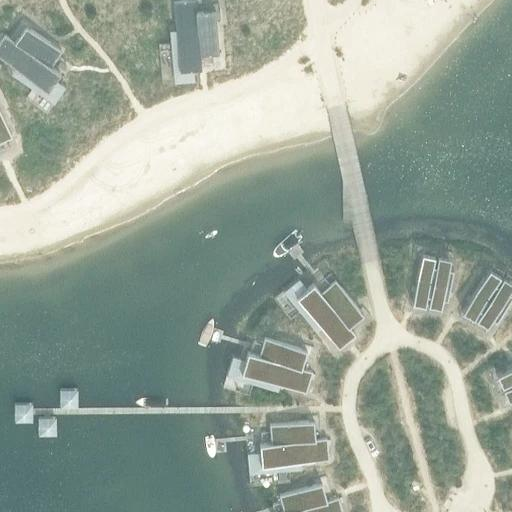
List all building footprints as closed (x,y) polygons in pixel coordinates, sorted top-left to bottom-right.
[(194,0),(186,0),(173,1),(178,61),(191,59),(192,68),(200,67),(199,55),(196,11),(194,0)] [(215,9),(196,11),(199,55),(218,54),(215,9)] [(25,25),(14,40),(50,66),(61,50),(25,25)] [(4,33),(0,38),(0,57),(40,85),(48,74),(55,79),(59,72),(50,66),(14,40),(4,33)] [(0,111),(0,141),(11,136),(0,111)] [(421,252),(416,277),(432,280),(435,265),(431,264),(432,258),(421,256),(422,252),(421,252)] [(435,265),(432,280),(449,283),(452,268),(447,267),(448,262),(437,259),(438,255),(437,255),(435,265)] [(488,267),(475,289),(489,297),(497,284),(493,282),(496,277),(487,272),(489,268),(488,267)] [(497,284),(489,297),(504,307),(511,294),(507,291),(510,286),(501,280),(503,276),(502,276),(497,284)] [(416,277),(411,302),(412,302),(413,297),(424,300),(425,294),(429,295),(432,280),(416,277)] [(324,287),(320,291),(348,326),(362,314),(334,279),(324,287)] [(429,295),(427,305),(428,305),(429,301),(440,303),(441,297),(446,298),(449,283),(432,280),(429,295)] [(311,294),(301,302),(338,348),(355,335),(348,326),(320,291),(312,282),(306,287),(311,294)] [(475,289),(461,310),(462,311),(465,307),(474,313),(477,308),(481,310),(489,297),(475,289)] [(481,310),(475,319),(476,320),(479,316),(488,322),(491,317),(495,320),(504,307),(489,297),(481,310)] [(260,348),(258,354),(300,367),(306,349),(263,336),(260,348)] [(247,351),(244,359),(252,362),(249,374),(305,392),(312,371),(300,367),(258,354),(247,351)] [(511,366),(496,373),(496,374),(500,372),(505,383),(510,380),(511,384),(511,383),(511,366)] [(511,383),(511,384),(502,388),(503,389),(507,387),(511,398),(511,397),(511,383)] [(73,384),(56,384),(56,401),(64,401),(73,401),(73,384)] [(26,401),(9,401),(9,418),(26,418),(26,412),(26,401)] [(43,416),(35,416),(35,433),(52,433),(52,416),(43,416)] [(313,419),(269,423),(270,442),(314,438),(313,419)] [(270,442),(259,443),(259,452),(268,451),(269,464),(328,459),(326,437),(314,438),(270,442)] [(321,481),(278,494),(282,506),(283,511),(326,500),(321,481)] [(283,511),(342,511),(338,496),(326,500),(283,511)]
